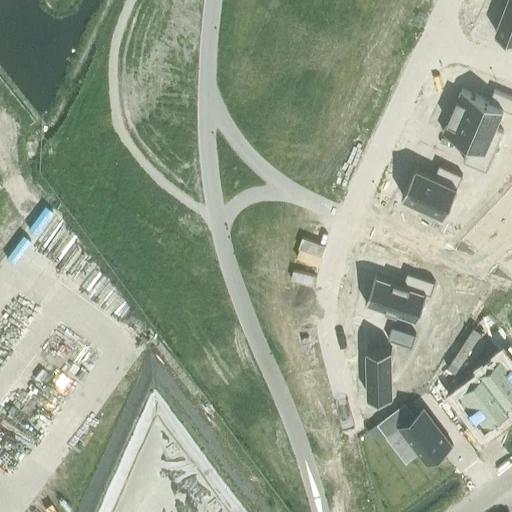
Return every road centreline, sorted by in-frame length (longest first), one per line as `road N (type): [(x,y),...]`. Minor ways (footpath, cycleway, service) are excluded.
road 1 (residential): [(351,430),(327,336),(327,298),(350,214)]
road 2 (residential): [(350,214),(432,38)]
road 3 (residential): [(496,273),(350,214)]
